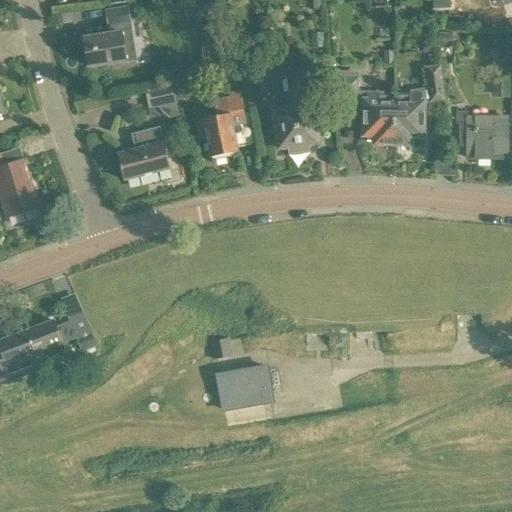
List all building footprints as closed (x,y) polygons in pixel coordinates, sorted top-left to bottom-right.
[(86,52),(84,55),(85,61),(88,64),(89,67),(134,60),(130,31),(126,6),(104,10),(108,35),(84,38),(86,52)] [(78,24),(76,13),(60,15),(61,27),(78,24)] [(439,35),(438,47),(450,48),(451,36),(439,35)] [(384,52),(384,64),(393,64),(393,52),(384,52)] [(394,95),(392,143),(409,143),(410,136),(422,136),(423,103),(432,103),(446,101),(440,67),(426,69),(430,94),(410,93),(410,96),(394,95)] [(292,89),(292,94),(291,94),(293,105),(273,108),(278,148),(288,147),(289,155),(309,152),(308,144),(318,143),(312,103),(309,103),(307,92),(306,88),(319,86),(316,68),(298,70),(300,87),(292,89)] [(357,71),(328,71),(332,111),(352,110),(351,101),(364,101),(363,135),(375,135),(374,143),(392,143),(394,95),(377,95),(377,92),(357,92),(357,71)] [(146,93),(148,106),(174,102),(172,89),(146,93)] [(212,101),(216,117),(195,122),(199,138),(206,137),(210,156),(214,155),(217,157),(222,155),(224,153),(236,151),(235,148),(253,144),(247,112),(243,113),(238,91),(228,93),(228,97),(212,101)] [(460,141),(465,144),(467,144),(467,158),(507,158),(507,118),(467,118),(467,112),(456,112),(456,124),(460,124),(460,141)] [(117,154),(124,180),(170,168),(160,132),(132,139),(135,150),(117,154)] [(0,201),(1,201),(6,217),(38,207),(24,160),(4,166),(0,153),(0,201)] [(26,330),(25,331),(35,359),(50,354),(48,348),(77,337),(82,351),(97,345),(83,313),(69,318),(71,322),(56,327),(53,320),(39,326),(36,324),(28,327),(26,330)] [(35,359),(25,331),(23,332),(20,330),(12,333),(11,336),(0,340),(0,378),(38,365),(35,359)] [(211,342),(214,363),(232,360),(228,339),(211,342)] [(218,376),(223,410),(272,401),(266,367),(218,376)]
